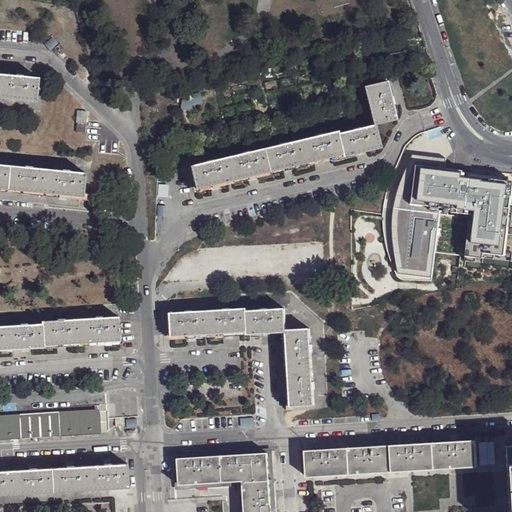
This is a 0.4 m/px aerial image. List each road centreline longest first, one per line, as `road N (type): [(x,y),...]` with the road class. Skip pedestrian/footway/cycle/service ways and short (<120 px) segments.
road 1 (residential): [(0,51),(54,62),(123,128),(137,154),(151,388)]
road 2 (residential): [(151,388),(0,400)]
road 3 (tertiary): [(511,144),(483,135),(465,115),(430,33)]
road 4 (tertiary): [(430,33),(449,103),(481,148)]
